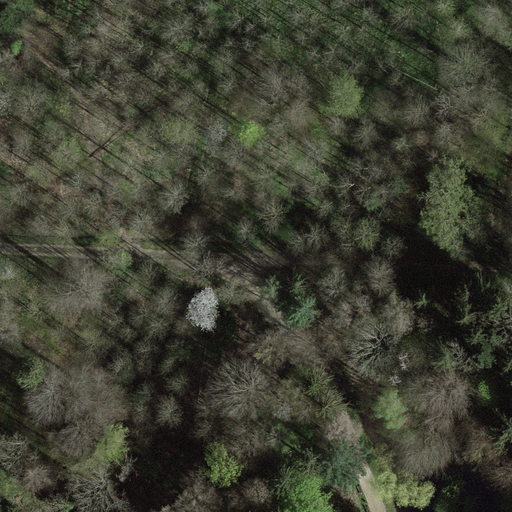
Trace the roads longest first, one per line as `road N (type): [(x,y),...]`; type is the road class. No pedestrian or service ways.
road 1 (track): [(0,249),(511,268)]
road 2 (track): [(222,258),(256,280),(308,360),(378,511)]
